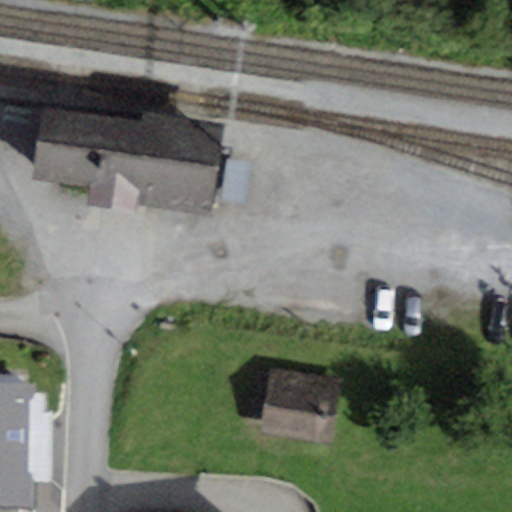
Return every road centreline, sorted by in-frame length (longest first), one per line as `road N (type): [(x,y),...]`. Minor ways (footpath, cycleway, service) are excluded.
road 1 (unclassified): [(511,268),(468,253),(171,233),(120,247),(98,282)]
road 2 (residential): [(98,282),(84,511)]
road 3 (track): [(98,282),(0,164)]
